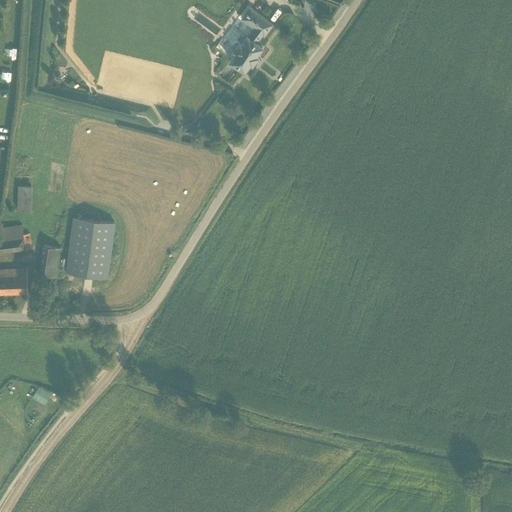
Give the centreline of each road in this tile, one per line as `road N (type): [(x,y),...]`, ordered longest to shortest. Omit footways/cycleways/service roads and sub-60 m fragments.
road 1 (unclassified): [(115,320),(133,318),(157,299),(357,0)]
road 2 (track): [(133,318),(119,360),(2,511)]
